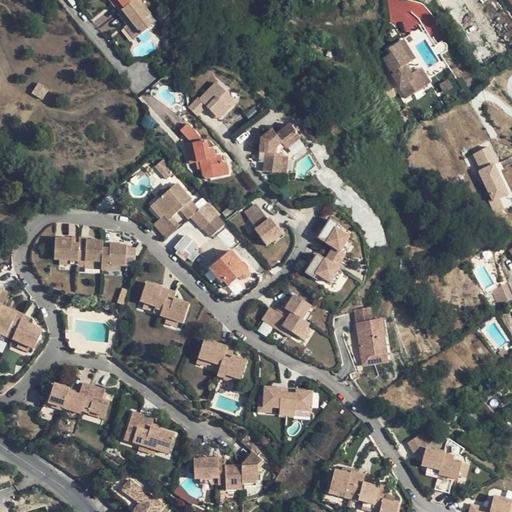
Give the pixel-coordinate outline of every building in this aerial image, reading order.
[(116,5),(112,0),(106,0),(118,14),(117,15),(125,25),(123,28),(134,41),(140,36),(130,23),(121,11),(116,5)] [(116,0),(118,2),(116,5),(121,11),(124,9),(135,0),(116,0)] [(151,15),(138,0),(135,0),(124,9),(133,20),(130,23),(140,36),(151,27),(145,19),(151,15)] [(121,11),(130,23),(133,20),(124,9),(121,11)] [(472,30),(465,34),(473,48),(481,43),(472,30)] [(405,38),(401,40),(413,60),(417,57),(405,38)] [(401,40),(389,47),(393,52),(385,57),(392,71),(408,96),(427,84),(418,69),(412,72),(406,64),(413,60),(401,40)] [(481,43),(473,48),(481,58),(488,53),(481,43)] [(422,66),(418,69),(427,84),(432,81),(422,66)] [(454,86),(449,78),(440,83),(445,91),(454,86)] [(197,96),(187,107),(197,117),(207,108),(220,121),(237,104),(216,83),(200,99),(197,96)] [(40,84),(33,95),(42,100),(49,90),(40,84)] [(413,110),(403,117),(409,125),(419,118),(413,110)] [(193,145),(191,145),(196,163),(200,162),(201,170),(203,176),(206,180),(229,175),(226,163),(222,164),(220,156),(215,157),(213,149),(208,150),(206,142),(203,142),(188,125),(181,131),(193,145)] [(261,140),(259,154),(262,154),(265,158),(265,161),(264,172),(280,174),(282,156),(280,156),(281,151),(284,148),(285,150),(300,139),(289,126),(275,136),(272,132),(261,140)] [(189,164),(196,163),(191,145),(187,146),(188,154),(187,155),(189,164)] [(487,147),(473,154),(481,170),(478,172),(492,199),(489,201),(494,212),(504,207),(500,200),(511,194),(487,147)] [(289,157),(282,156),(280,174),(287,175),(289,157)] [(162,161),(155,165),(164,179),(171,174),(162,161)] [(154,205),(164,216),(168,221),(172,217),(179,210),(188,219),(198,209),(190,200),(191,199),(176,184),(167,192),(169,194),(164,199),(162,197),(154,205)] [(216,215),(206,204),(191,217),(202,228),(216,215)] [(150,208),(161,220),(164,216),(154,205),(150,208)] [(230,206),(222,213),(225,218),(235,210),(230,206)] [(264,244),(280,232),(270,219),(268,220),(260,209),(248,218),(256,229),(253,231),(264,244)] [(216,240),(228,228),(224,224),(216,215),(202,228),(216,240)] [(164,216),(161,220),(155,225),(168,239),(181,227),(172,217),(168,221),(164,216)] [(317,237),(335,249),(338,251),(345,241),(347,238),(337,232),(334,229),(336,225),(328,220),(317,237)] [(284,237),(280,232),(264,244),(265,246),(271,242),(274,245),(284,237)] [(176,245),(174,247),(182,253),(185,250),(190,254),(197,245),(186,236),(178,246),(176,245)] [(70,265),(78,265),(80,238),(72,237),(72,240),(67,240),(61,240),(55,239),(54,259),(60,260),(70,260),(70,265)] [(104,242),(97,242),(92,241),(86,241),(86,238),(80,238),(78,265),(85,266),(85,261),(96,262),(103,262),(104,243),(104,242)] [(352,245),(345,241),(338,251),(344,255),(352,245)] [(102,270),(109,271),(110,265),(121,265),(126,265),(127,246),(121,246),(112,246),(112,243),(104,243),(103,262),(102,270)] [(335,249),(327,261),(336,267),(344,255),(338,251),(335,249)] [(248,272),(246,270),(241,265),(231,252),(210,270),(221,283),(223,281),(227,286),(237,278),(240,281),(242,281),(244,281),(246,280),(247,278),(248,275),(248,272)] [(336,267),(327,261),(317,255),(305,273),(313,278),(316,274),(320,277),(329,282),(330,281),(335,283),(343,271),(336,267)] [(155,308),(153,314),(153,315),(159,317),(168,292),(157,288),(149,285),(145,284),(140,302),(143,304),(155,308)] [(499,304),(511,298),(511,290),(509,285),(493,293),(499,304)] [(166,320),(178,323),(183,325),(189,307),(182,305),(173,302),(174,298),(175,294),(168,292),(159,317),(166,320)] [(286,309),(281,306),(280,305),(276,311),(270,308),(262,320),(280,332),(283,328),(292,334),(299,339),(306,329),(309,324),(305,322),(302,319),(308,310),(310,306),(294,295),(291,300),(286,309)] [(288,298),(281,306),(286,309),(291,300),(288,298)] [(16,311),(1,304),(0,305),(0,306),(15,314),(16,312),(16,311)] [(141,309),(153,314),(155,308),(143,304),(141,309)] [(367,305),(355,311),(356,323),(369,321),(367,305)] [(0,327),(7,331),(5,336),(11,339),(22,315),(16,312),(15,314),(0,306),(0,327)] [(312,312),(308,310),(302,319),(305,322),(312,312)] [(19,342),(32,349),(34,350),(42,332),(27,325),(30,318),(22,315),(11,339),(19,342)] [(362,358),(385,354),(383,337),(385,337),(383,319),(369,321),(356,323),(358,334),(361,335),(363,345),(360,345),(362,358)] [(386,319),(383,319),(385,337),(383,337),(385,354),(391,354),(386,319)] [(176,328),(178,323),(166,320),(165,324),(176,328)] [(290,338),(292,334),(283,328),(280,332),(290,338)] [(311,332),(306,329),(299,339),(304,342),(311,332)] [(30,354),(32,349),(19,342),(16,347),(30,354)] [(211,371),(219,374),(227,349),(204,342),(198,359),(213,364),(213,367),(211,371)] [(219,374),(236,379),(241,381),(247,363),(232,358),(234,352),(227,349),(219,374)] [(501,350),(496,353),(501,359),(506,356),(501,350)] [(386,362),(385,354),(362,358),(363,365),(386,362)] [(207,365),(213,367),(213,364),(198,359),(197,365),(206,368),(207,365)] [(235,383),(236,379),(219,374),(218,378),(235,383)] [(54,385),(52,392),(46,411),(61,416),(63,410),(68,393),(69,390),(54,385)] [(81,413),(89,387),(82,385),(78,396),(68,393),(63,410),(80,415),(81,413)] [(81,413),(88,415),(89,412),(104,418),(109,403),(105,402),(101,401),(104,392),(89,387),(81,413)] [(264,388),(264,396),(264,407),(274,408),(280,408),(279,415),(287,416),(288,389),(276,388),(271,388),(264,388)] [(311,392),(304,391),(296,391),(296,389),(288,389),(287,416),(294,416),(295,410),(304,411),(311,411),(311,392)] [(41,409),(46,411),(52,392),(48,391),(41,409)] [(274,413),(274,408),(264,407),(264,396),(259,395),(259,412),(274,413)] [(78,422),(80,415),(63,410),(61,416),(78,422)] [(103,423),(104,418),(89,412),(88,415),(87,418),(103,423)] [(136,444),(154,451),(156,446),(169,450),(174,435),(158,430),(150,427),(151,423),(152,420),(133,413),(123,440),(136,444)] [(241,441),(253,452),(259,457),(265,450),(261,447),(264,443),(250,432),(241,441)] [(442,459),(444,454),(428,450),(419,435),(408,442),(416,455),(422,450),(425,453),(421,464),(421,466),(427,467),(439,470),(442,459)] [(152,455),(154,451),(136,444),(134,449),(152,455)] [(167,455),(169,450),(156,446),(154,451),(167,455)] [(416,455),(421,464),(425,453),(422,450),(416,455)] [(246,460),(242,466),(242,480),(256,480),(258,480),(258,470),(257,467),(262,460),(259,457),(253,452),(246,460)] [(219,485),(218,458),(194,459),(195,478),(200,478),(211,478),(211,484),(211,485),(219,485)] [(226,485),(226,486),(242,486),(242,480),(242,466),(226,466),(225,458),(218,458),(219,485),(226,485)] [(461,463),(452,461),(442,459),(439,470),(438,474),(445,476),(457,479),(458,475),(461,463)] [(352,500),(359,474),(352,472),(351,475),(342,472),(335,470),(333,479),(330,487),(330,489),(344,492),(343,497),(352,500)] [(363,502),(373,505),(379,487),(364,483),(366,476),(359,474),(352,500),(363,502)] [(381,480),(366,476),(364,483),(379,487),(381,480)] [(441,491),(444,479),(437,477),(434,489),(441,491)] [(155,511),(162,504),(128,478),(120,490),(138,504),(132,511),(155,511)] [(452,481),(445,479),(442,491),(449,492),(452,481)] [(396,511),(398,505),(394,504),(383,501),(385,494),(386,489),(379,487),(373,505),(372,509),(371,511),(396,511)] [(329,494),(343,497),(344,492),(330,489),(329,494)] [(396,497),(385,494),(383,501),(394,504),(396,497)] [(493,496),(492,501),(490,510),(489,511),(508,511),(510,505),(511,500),(493,496)]
